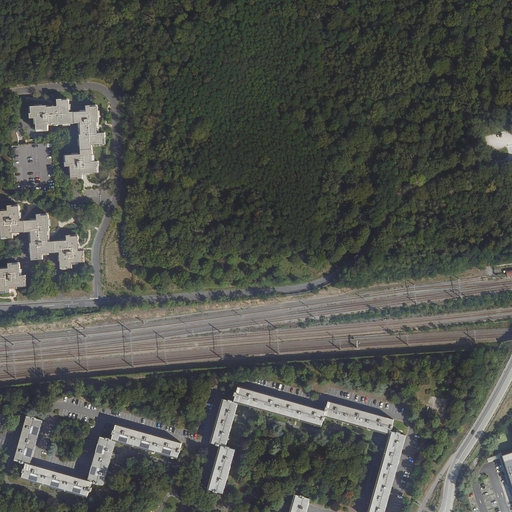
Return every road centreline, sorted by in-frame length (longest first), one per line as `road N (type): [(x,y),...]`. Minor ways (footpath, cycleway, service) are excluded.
road 1 (residential): [(98,302),(318,282),(350,263),(415,194),(448,173),(511,163)]
road 2 (track): [(511,81),(119,0)]
road 3 (residential): [(98,302),(95,253),(119,174),(112,95),(92,85),(0,92)]
road 4 (track): [(451,0),(369,244)]
road 5 (residential): [(446,506),(454,466),(511,368)]
